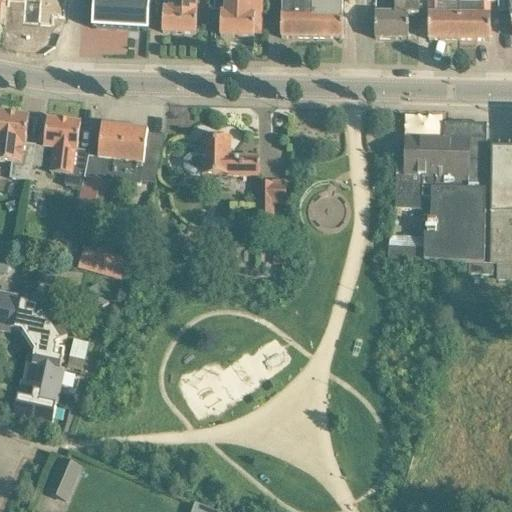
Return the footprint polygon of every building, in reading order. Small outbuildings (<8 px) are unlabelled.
[(9,0),(9,6),(10,7),(11,1),(27,2),(25,24),(55,25),(56,16),(67,17),(68,0),(9,0)] [(94,0),(93,30),(149,33),(151,0),(94,0)] [(197,0),(165,0),(165,11),(164,11),(163,34),(197,36),(198,13),(197,13),(197,0)] [(260,35),(261,18),(262,0),(217,0),(217,11),(222,11),(220,37),(254,39),(255,35),(260,35)] [(395,0),(395,15),(376,15),(375,41),(409,41),(409,17),(419,17),(419,0),(395,0)] [(311,2),(294,3),(294,2),(283,2),(283,15),(282,15),(281,39),(312,40),(312,14),(311,14),(311,2)] [(343,40),(343,20),(343,2),(332,2),(332,14),(312,14),(312,40),(343,40)] [(460,4),(441,3),(430,3),(430,15),(429,15),(429,41),(459,41),(460,4)] [(490,4),(479,4),(460,4),(459,41),(490,42),(491,16),(490,16),(490,4)] [(26,147),(27,139),(29,119),(0,115),(0,161),(4,162),(19,165),(13,207),(26,209),(33,158),(23,157),(25,147),(26,147)] [(83,189),(90,159),(91,154),(78,153),(81,125),(48,121),(44,150),(53,151),(50,175),(66,177),(65,187),(83,189)] [(144,166),(146,153),(148,133),(103,127),(99,160),(90,159),(83,189),(78,215),(103,220),(110,183),(141,187),(144,166)] [(389,250),(389,261),(484,267),(487,130),(448,129),(448,142),(407,141),(407,147),(397,147),(396,211),(423,212),(423,199),(432,199),(431,222),(425,221),(425,239),(403,238),(391,237),(389,250)] [(260,178),(260,160),(230,160),(230,140),(203,139),(203,156),(193,156),(186,163),(186,172),(191,177),(203,177),(203,178),(260,178)] [(511,150),(492,150),(490,266),(511,266),(511,150)] [(275,237),(276,203),(287,204),(287,182),(258,182),(258,203),(257,236),(275,237)] [(121,283),(127,261),(113,258),(105,262),(100,276),(121,283)] [(40,273),(37,284),(51,287),(53,276),(40,273)] [(110,305),(98,287),(87,294),(99,312),(110,305)] [(12,330),(19,303),(19,299),(0,294),(0,331),(11,334),(12,330)] [(33,364),(62,371),(66,351),(56,349),(56,348),(69,339),(50,310),(38,318),(36,316),(38,307),(19,303),(12,330),(23,333),(36,353),(33,364)] [(70,368),(85,370),(89,342),(73,340),(70,368)] [(62,371),(33,364),(29,363),(24,390),(59,398),(65,371),(62,371)] [(64,399),(74,402),(77,392),(66,389),(64,399)] [(53,425),(59,398),(24,390),(22,399),(19,398),(15,417),(53,425)] [(74,402),(64,399),(62,399),(59,410),(72,413),(74,402)] [(66,503),(80,471),(63,463),(49,495),(66,503)]
